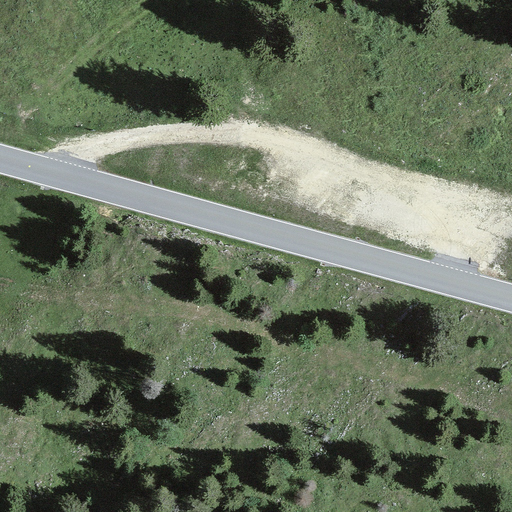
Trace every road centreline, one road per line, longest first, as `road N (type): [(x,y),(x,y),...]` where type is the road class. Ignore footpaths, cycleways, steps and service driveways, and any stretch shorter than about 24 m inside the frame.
road 1 (tertiary): [(0,159),(511,300)]
road 2 (track): [(39,170),(142,139),(206,132),(511,211)]
